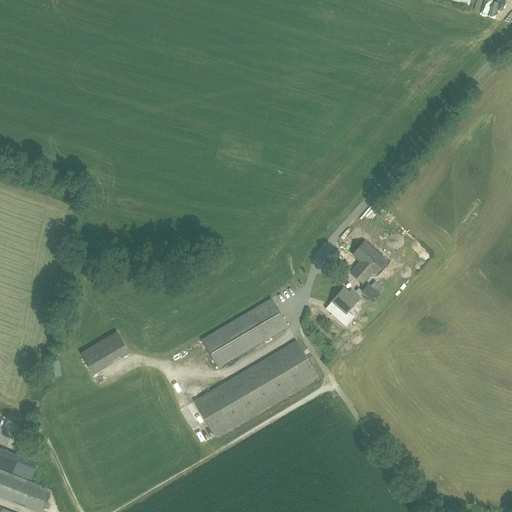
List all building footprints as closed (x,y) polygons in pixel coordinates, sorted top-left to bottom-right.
[(385,261),(364,242),(353,254),(361,261),(351,272),(362,282),(372,271),(375,273),(385,261)] [(369,287),(367,285),(361,291),(373,301),(380,293),(370,286),(369,287)] [(331,301),(345,314),(359,297),(351,290),(348,293),(343,288),(331,301)] [(288,326),(272,298),(201,339),(218,368),(288,326)] [(93,375),(130,353),(117,331),(80,352),(93,375)] [(317,376),(297,341),(194,402),(214,437),(317,376)] [(37,462),(0,447),(0,467),(30,480),(37,462)] [(42,511),(51,492),(46,490),(0,471),(0,497),(36,511),(42,511)]
